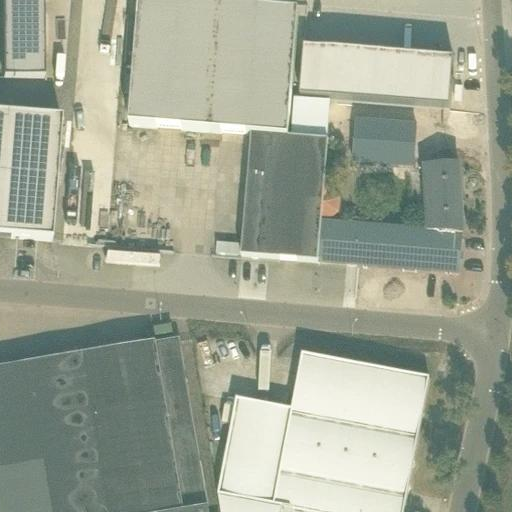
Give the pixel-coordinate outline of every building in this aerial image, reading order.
[(44,80),(43,0),(3,0),(4,80),(44,80)] [(357,264),(361,227),(319,223),(327,131),(289,128),(299,14),(140,2),(129,128),(252,138),(241,259),(318,265),(319,261),(357,264)] [(338,103),(342,53),(304,50),(300,100),(338,103)] [(375,106),(379,56),(342,53),(338,103),(375,106)] [(412,109),(416,59),(379,56),(375,106),(412,109)] [(450,112),(454,63),(416,59),(412,109),(450,112)] [(0,238),(51,243),(61,121),(0,115),(0,238)] [(349,167),(406,167),(406,137),(349,136),(349,167)] [(433,233),(462,231),(459,168),(429,169),(433,233)] [(429,275),(433,233),(361,227),(357,264),(357,269),(429,275)] [(459,277),(462,236),(462,231),(433,233),(429,275),(459,277)] [(208,511),(180,341),(0,370),(0,511),(208,511)] [(181,344),(197,442),(207,441),(191,342),(181,344)] [(303,358),(292,413),(286,451),(412,474),(430,382),(303,358)] [(237,402),(235,414),(219,497),(221,511),(281,511),(282,508),(276,507),(286,451),(292,413),(237,402)] [(404,511),(412,474),(286,451),(276,507),(282,508),(281,511),(404,511)]
